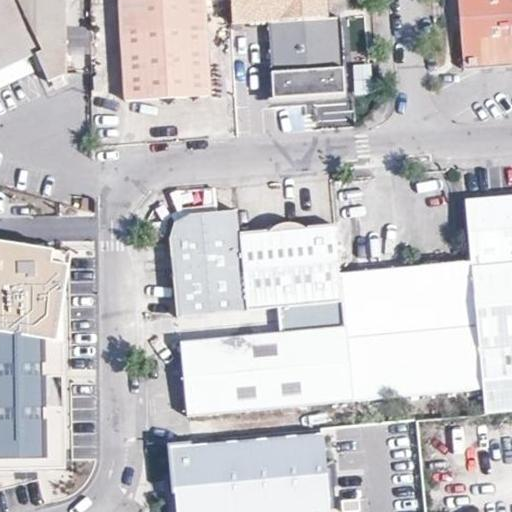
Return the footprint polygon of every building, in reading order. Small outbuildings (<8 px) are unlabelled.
[(18,0),(0,0),(0,69),(33,54),(41,50),(18,0)] [(65,0),(18,0),(41,50),(33,54),(46,82),(67,73),(65,0)] [(202,0),(119,0),(125,101),(206,97),(202,0)] [(266,22),(328,17),(327,0),(228,0),(230,24),(266,22)] [(511,0),(457,0),(464,71),(511,67),(511,0)] [(328,17),(266,22),(272,99),(342,93),(336,17),(328,17)] [(482,389),(485,415),(511,412),(511,199),(464,203),(470,262),(482,389)] [(171,240),(177,318),(246,312),(240,234),(238,214),(191,218),(177,224),(171,240)] [(338,275),(334,229),(307,231),(307,233),(303,231),(298,230),(294,229),(288,229),(281,230),(275,231),(270,233),(267,234),(266,232),(240,234),(246,312),(340,304),(338,275)] [(0,475),(67,474),(65,356),(68,266),(58,265),(0,256),(0,475)] [(343,329),(349,402),(482,389),(470,262),(338,275),(340,304),(343,329)] [(186,417),(349,402),(343,329),(180,344),(186,417)] [(331,511),(325,435),(171,448),(177,511),(331,511)]
